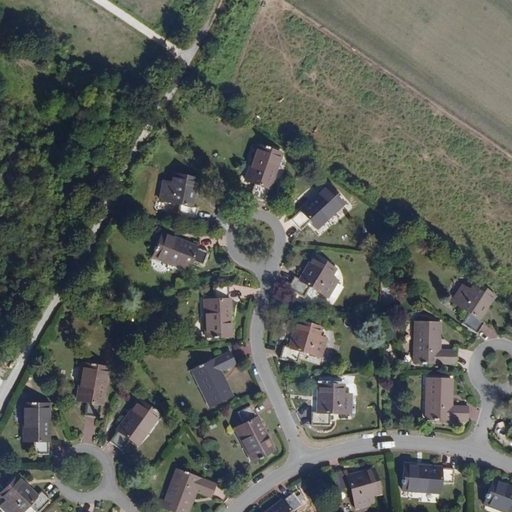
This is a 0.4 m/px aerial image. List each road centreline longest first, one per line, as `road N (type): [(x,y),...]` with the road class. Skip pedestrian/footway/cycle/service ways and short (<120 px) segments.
road 1 (track): [(102,0),(176,48),(181,68),(0,395)]
road 2 (residential): [(302,464),(254,346),(264,266)]
road 3 (residential): [(476,452),(381,443),(302,464)]
road 4 (residential): [(104,491),(72,498),(60,467),(85,449),(109,468)]
